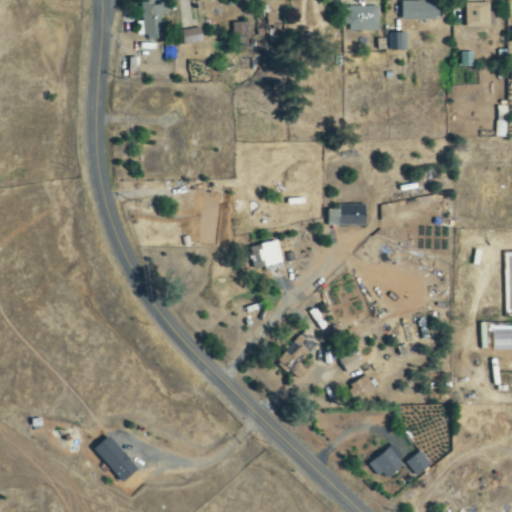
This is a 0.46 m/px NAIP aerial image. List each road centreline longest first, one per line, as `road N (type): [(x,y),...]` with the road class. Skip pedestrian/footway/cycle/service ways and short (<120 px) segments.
road 1 (tertiary): [(358,511),(180,341),(131,271),(96,170),(102,0)]
road 2 (residential): [(147,299),(0,419)]
road 3 (residential): [(257,416),(225,454),(150,511)]
